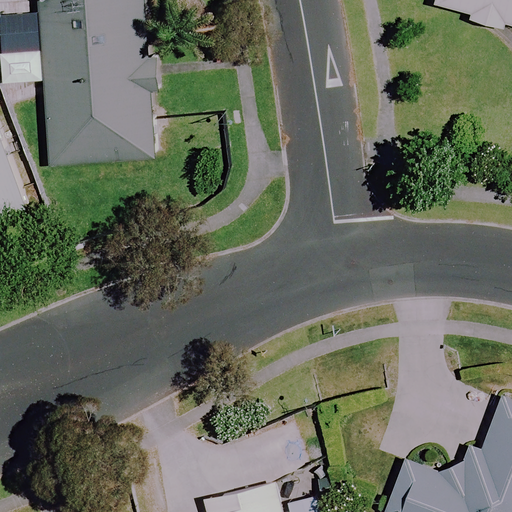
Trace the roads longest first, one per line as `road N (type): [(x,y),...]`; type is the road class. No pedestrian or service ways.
road 1 (residential): [(0,389),(342,265)]
road 2 (residential): [(297,0),(342,265)]
road 3 (residential): [(342,265),(463,260),(511,271)]
